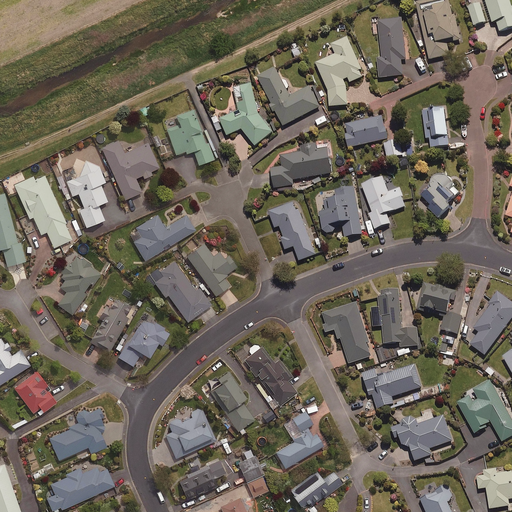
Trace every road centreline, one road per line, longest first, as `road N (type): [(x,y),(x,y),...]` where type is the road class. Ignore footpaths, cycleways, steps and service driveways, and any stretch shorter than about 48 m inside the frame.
road 1 (residential): [(283,298),(380,259),(479,249)]
road 2 (residential): [(143,405),(191,353),(283,298)]
road 3 (residential): [(11,297),(47,350),(143,405)]
road 4 (residential): [(283,298),(358,449)]
road 5 (residential): [(475,84),(469,112),(481,174),(479,249)]
